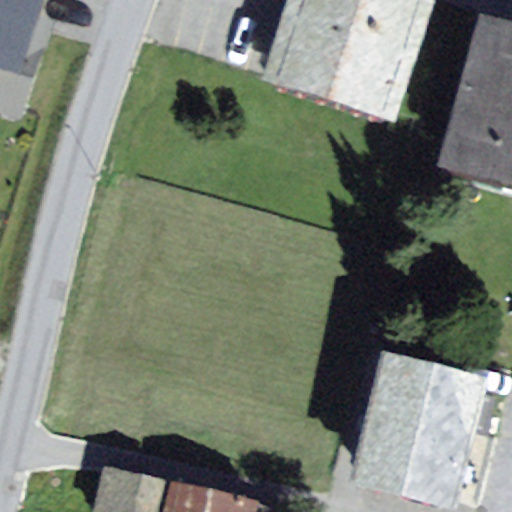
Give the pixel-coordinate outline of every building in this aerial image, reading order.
[(0,0),(0,79),(22,0),(0,0)] [(410,0),(281,0),(257,80),(382,117),(417,2),(410,0)] [(511,34),(468,23),(431,161),(511,182),(511,34)] [(477,381),(391,359),(361,477),(447,499),(477,381)] [(95,511),(150,511),(157,483),(104,472),(95,511)] [(252,511),(255,501),(168,482),(162,511),(252,511)]
